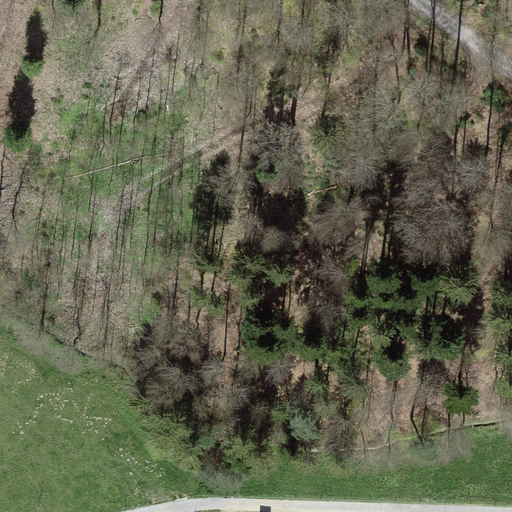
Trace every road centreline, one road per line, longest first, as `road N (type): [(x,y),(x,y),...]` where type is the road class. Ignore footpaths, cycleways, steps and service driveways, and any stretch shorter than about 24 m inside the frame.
road 1 (track): [(456,511),(260,501),(142,511)]
road 2 (track): [(406,0),(511,70)]
